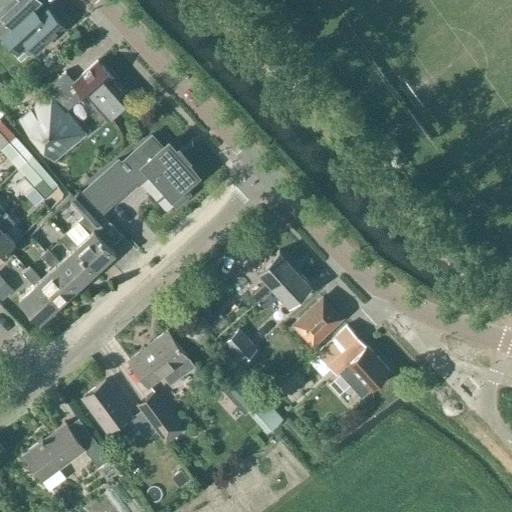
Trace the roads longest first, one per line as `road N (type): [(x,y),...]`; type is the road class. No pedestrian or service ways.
road 1 (tertiary): [(511,342),(398,301),(262,178)]
road 2 (residential): [(44,374),(262,178)]
road 3 (tertiary): [(262,178),(100,0)]
